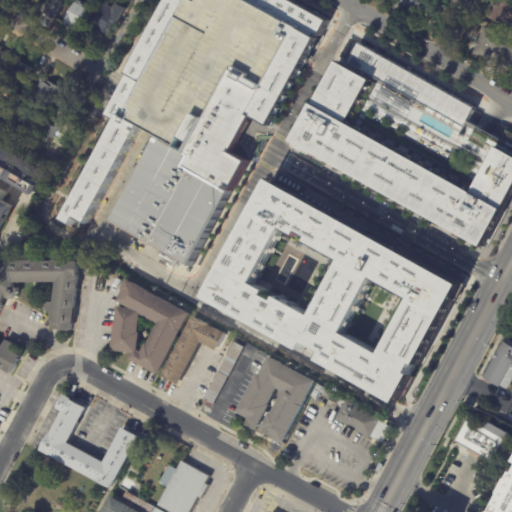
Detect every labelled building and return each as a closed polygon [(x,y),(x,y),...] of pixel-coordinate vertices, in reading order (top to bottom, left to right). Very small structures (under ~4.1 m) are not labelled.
[(55,19),(39,10),(44,0),(63,0),(61,4),(63,5),(55,20),(55,19)] [(252,116),(269,126),(330,18),(297,0),(168,0),(105,115),(115,120),(61,217),(83,229),(140,126),(124,117),(188,0),(250,0),(289,21),(286,26),(291,28),(288,34),(292,36),(265,84),(249,114),(252,116)] [(79,27),(72,23),(70,28),(63,24),(66,19),(65,18),(73,3),(75,3),(76,0),(83,3),(81,7),(88,10),(79,27)] [(250,0),(188,0),(124,117),(140,126),(147,130),(158,136),(187,152),(234,68),(237,70),(239,65),(255,74),(253,77),(265,84),(292,36),(288,34),(291,28),(286,26),(289,21),(250,0)] [(426,8),(419,22),(391,6),(394,0),(421,0),(429,4),(426,8)] [(511,8),(511,30),(489,19),(495,8),(493,7),(496,0),(511,0),(511,2),(510,7),(511,8)] [(116,20),(107,35),(90,25),(99,9),(116,20)] [(497,69),(496,68),(501,56),(492,52),(487,63),(473,56),(476,48),(473,47),(475,42),(478,43),(484,29),(511,41),(511,73),(510,72),(509,74),(497,69)] [(295,140),(484,246),(511,195),(511,127),(510,126),(502,140),(485,130),(468,120),(475,107),(352,38),(333,72),(295,140)] [(29,68),(31,69),(28,74),(30,76),(19,96),(17,95),(15,99),(5,93),(7,89),(3,87),(18,62),(29,68)] [(158,136),(110,221),(191,266),(250,159),(233,151),(252,116),(249,114),(265,84),(253,77),(255,74),(239,65),(237,70),(234,68),(187,152),(158,136)] [(47,81),(56,86),(55,89),(59,92),(51,106),(43,101),(41,105),(32,100),(39,88),(37,87),(40,82),(42,83),(42,82),(45,84),(47,81)] [(72,95),(83,101),(72,121),(65,117),(56,132),(53,130),(49,139),(39,134),(44,124),(50,127),(60,108),(61,109),(70,94),(72,95)] [(14,120),(24,102),(29,105),(25,113),(30,115),(22,132),(17,129),(20,123),(14,120)] [(11,103),(17,107),(10,116),(4,112),(5,110),(3,109),(7,103),(9,104),(11,103)] [(0,179),(0,149),(17,158),(16,160),(20,162),(20,160),(46,174),(41,184),(39,183),(32,197),(0,179)] [(274,178),(464,284),(399,401),(323,360),(328,351),(311,342),(307,350),(209,296),(274,178)] [(0,190),(3,192),(0,196),(0,201),(11,207),(4,221),(5,222),(0,232),(0,190)] [(75,262),(77,262),(77,285),(78,285),(78,290),(76,290),(75,311),(76,311),(75,325),(72,325),(71,331),(54,331),(54,325),(52,324),(52,313),(46,312),(47,302),(54,303),(55,283),(15,282),(15,288),(17,288),(17,289),(20,289),(20,299),(8,300),(8,299),(6,299),(6,295),(0,305),(2,306),(0,310),(0,345),(3,347),(6,340),(15,345),(11,351),(21,357),(11,375),(0,369),(0,264),(1,263),(11,263),(11,262),(18,262),(18,260),(34,261),(33,262),(52,262),(52,260),(64,261),(75,262)] [(130,283),(189,315),(156,375),(128,360),(132,354),(110,351),(116,307),(129,309),(116,302),(121,291),(120,290),(125,280),(130,283)] [(203,344),(180,386),(163,377),(195,318),(227,336),(218,353),(203,344)] [(511,340),(511,380),(506,391),(482,378),(493,358),(492,358),(496,351),(502,341),(503,341),(505,337),(511,340)] [(243,348),(212,407),(202,402),(234,342),(243,348)] [(282,444),(261,433),(264,429),(261,428),(269,414),(270,414),(281,392),(276,389),(268,405),(268,406),(255,432),(244,426),(247,419),(236,413),(256,375),(258,376),(268,357),(315,382),(282,444)] [(138,438),(110,491),(38,451),(47,435),(49,435),(61,412),(55,409),(63,395),(72,401),(72,402),(85,409),(66,444),(103,464),(121,429),(138,438)] [(383,444),(371,438),(371,439),(335,420),(342,407),(338,405),(341,400),(345,402),(346,401),(348,402),(349,400),(363,408),(362,409),(393,425),(383,444)] [(456,441),(471,413),(511,435),(496,463),(456,441)] [(185,463),(212,478),(208,485),(211,487),(204,499),(201,498),(193,511),(171,511),(161,506),(171,488),(162,483),(171,466),(179,471),(184,462),(185,463)] [(379,463),(383,465),(379,472),(375,470),(379,463)] [(489,511),(499,495),(498,495),(506,479),(508,480),(511,473),(511,511),(489,511)] [(138,500),(162,511),(146,511),(122,499),(126,493),(138,500)] [(102,511),(110,498),(137,511),(102,511)] [(55,506),(57,503),(61,502),(64,503),(65,507),(62,511),(60,511),(56,510),(55,506)]
